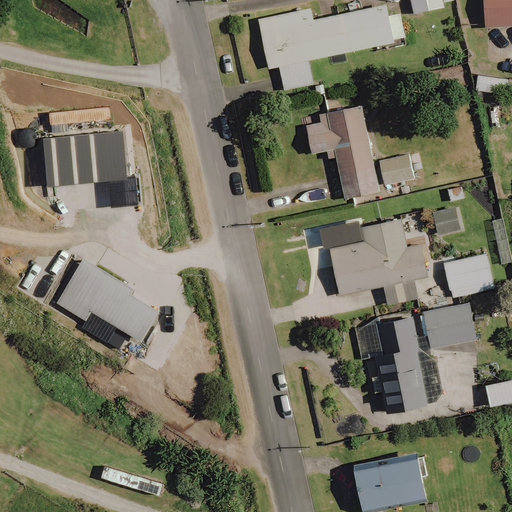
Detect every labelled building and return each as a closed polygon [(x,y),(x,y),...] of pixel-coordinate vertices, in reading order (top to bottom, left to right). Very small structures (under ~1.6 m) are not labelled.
[(446,0),(415,0),(418,11),(447,5),(446,0)] [(511,0),(488,0),(490,26),(511,25),(511,0)] [(263,18),(273,66),(399,39),(392,3),(319,18),(317,7),(263,18)] [(16,21),(0,14),(0,36),(8,40),(16,21)] [(381,61),(378,57),(376,56),(375,55),(373,54),(371,54),(369,54),(367,54),(365,55),(363,56),(362,57),(360,59),(359,60),(358,62),(358,64),(358,66),(358,68),(359,70),(360,72),(361,74),(363,75),(365,76),(366,77),(369,77),(371,77),(373,77),(374,76),(376,75),(378,74),(379,72),(380,71),(381,69),(381,67),(381,65),(381,63),(381,61)] [(511,78),(481,75),(479,89),(509,93),(511,78)] [(365,103),(323,113),(325,122),(311,125),(317,152),(339,147),(350,197),(384,190),(365,103)] [(406,132),(403,128),(401,127),(399,126),(396,125),(394,125),(392,125),(390,126),(388,127),(386,128),(384,129),(383,131),(382,133),(381,136),(381,138),(381,140),(382,142),(383,144),(384,146),(385,148),(387,149),(389,150),(392,151),(394,151),(396,151),(398,150),(400,149),(402,148),(404,147),(405,145),(406,143),(407,140),(407,138),(407,136),(406,134),(406,132)] [(130,128),(50,137),(56,183),(135,174),(130,128)] [(413,153),(384,160),(389,183),(419,177),(413,153)] [(460,206),(437,211),(442,233),(464,228),(460,206)] [(335,248),(345,294),(433,274),(426,243),(412,246),(405,218),(365,227),(368,241),(335,248)] [(489,253),(447,263),(456,296),(497,286),(489,253)] [(139,286),(88,257),(61,302),(90,319),(96,309),(146,338),(163,310),(135,294),(139,286)] [(474,302),(428,311),(436,347),(481,338),(474,302)] [(429,406),(413,317),(357,327),(362,359),(377,357),(380,376),(374,377),(377,394),(384,393),(388,414),(429,406)] [(511,400),(511,384),(492,389),(495,404),(511,400)] [(425,454),(362,467),(371,507),(434,494),(425,454)]
